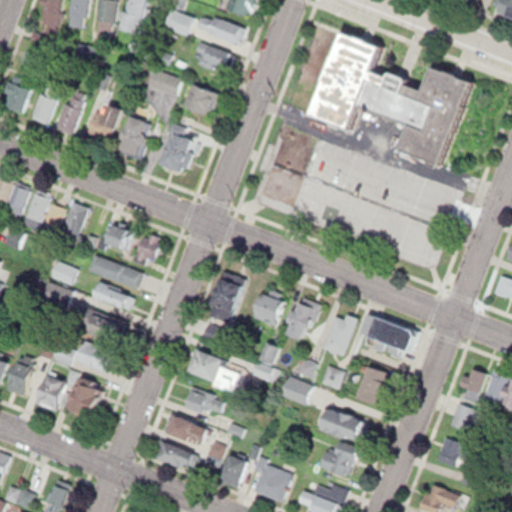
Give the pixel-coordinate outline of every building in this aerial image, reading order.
[(43,0),(41,14),(29,31),(55,43),(64,21),(64,0),(43,0)] [(70,0),(69,17),(88,22),(90,0),(70,0)] [(100,0),(96,31),(116,35),(120,0),(100,0)] [(128,0),(123,23),(146,29),(154,0),(128,0)] [(226,0),(225,6),(250,15),(257,0),(226,0)] [(511,0),(499,0),(498,4),(511,9),(511,0)] [(198,17),(176,7),(168,25),(190,35),(198,17)] [(248,17),(202,8),(199,19),(240,36),(248,17)] [(352,32),(391,47),(382,70),(397,77),(400,70),(409,74),(419,78),(417,83),(431,88),(440,64),(481,80),(448,163),(411,148),(421,123),(367,102),(357,127),(320,113),(352,32)] [(204,39),(197,62),(226,69),(237,51),(204,39)] [(16,67),(5,98),(25,108),(41,71),(16,67)] [(151,86),(179,96),(186,78),(158,68),(151,86)] [(47,75),(32,113),(48,120),(68,80),(47,75)] [(195,76),(185,102),(217,115),(228,82),(195,76)] [(77,84),(60,121),(73,127),(88,91),(77,84)] [(122,100),(111,139),(86,135),(96,105),(105,110),(112,94),(122,100)] [(130,107),(122,141),(146,151),(155,112),(130,107)] [(172,127),(160,162),(189,171),(205,135),(172,127)] [(1,168),(0,170),(0,204),(4,207),(18,175),(1,168)] [(20,178),(9,207),(21,214),(34,182),(20,178)] [(37,183),(25,217),(38,226),(52,191),(37,183)] [(74,194),(64,224),(79,231),(95,200),(74,194)] [(55,196),(45,220),(57,227),(70,202),(55,196)] [(114,213),(104,239),(126,245),(137,221),(114,213)] [(147,227),(137,251),(157,258),(165,232),(147,227)] [(22,247),(27,233),(13,228),(8,242),(22,247)] [(97,248),(91,260),(138,282),(148,266),(97,248)] [(0,294),(11,262),(0,258),(0,294)] [(251,277),(243,305),(237,303),(232,318),(218,313),(221,304),(213,301),(226,268),(251,277)] [(511,272),(504,269),(496,287),(511,293),(511,272)] [(102,273),(95,292),(130,305),(139,289),(102,273)] [(67,305),(72,290),(57,285),(52,300),(67,305)] [(268,288),(257,315),(280,325),(291,298),(268,288)] [(306,295),(300,309),(297,309),(292,320),(295,321),(291,332),(306,338),(311,327),(315,328),(326,304),(306,295)] [(87,300),(128,317),(120,337),(78,321),(87,300)] [(337,314),(325,348),(349,357),(364,317),(351,312),(349,318),(337,314)] [(366,330),(372,313),(421,331),(414,348),(366,330)] [(209,338),(222,338),(222,323),(209,324),(209,338)] [(59,340),(53,357),(43,353),(49,336),(59,340)] [(88,338),(80,359),(111,371),(119,350),(88,338)] [(63,340),(79,346),(72,364),(56,357),(63,340)] [(200,346),(190,369),(216,380),(214,384),(238,394),(247,373),(227,365),(230,358),(200,346)] [(0,348),(14,354),(3,382),(0,380),(0,348)] [(21,355),(9,387),(28,393),(39,361),(21,355)] [(306,356),(319,360),(313,376),(300,371),(306,356)] [(369,359),(356,390),(381,400),(394,369),(369,359)] [(260,360),(277,367),(272,379),(255,372),(260,360)] [(330,363),(349,371),(342,388),(324,380),(330,363)] [(476,366),(473,374),(466,371),(462,384),(484,392),(492,371),(476,366)] [(497,369),(511,375),(499,408),(484,402),(497,369)] [(51,370),(40,402),(64,410),(74,379),(51,370)] [(84,375),(71,406),(96,417),(109,385),(84,375)] [(292,375),(317,384),(310,404),(285,395),(292,375)] [(192,381),(185,402),(216,409),(223,393),(192,381)] [(380,419),(328,398),(320,420),(370,439),(380,419)] [(460,401),(479,408),(472,429),(453,423),(460,401)] [(174,411),(167,427),(207,445),(214,428),(174,411)] [(232,420),(228,429),(244,436),(247,427),(232,420)] [(363,444),(340,433),(335,444),(328,440),(320,460),(351,471),(363,444)] [(448,435),(439,459),(466,469),(475,445),(448,435)] [(164,437),(157,454),(186,466),(188,461),(196,465),(201,452),(164,437)] [(228,446),(217,441),(208,462),(220,467),(228,446)] [(0,488),(2,489),(14,454),(0,448),(0,488)] [(296,470),(284,502),(255,490),(262,473),(257,468),(264,451),(273,454),(271,460),(296,470)] [(233,453),(223,478),(241,486),(252,460),(233,453)] [(468,468),(486,475),(481,488),(463,481),(468,468)] [(59,475),(48,508),(61,511),(72,480),(59,475)] [(339,511),(353,485),(333,477),(307,484),(301,497),(334,511),(339,511)] [(434,490),(428,488),(421,506),(437,511),(443,511),(447,502),(460,507),(466,491),(437,480),(434,490)] [(23,486),(13,482),(7,498),(18,501),(23,486)] [(36,489),(25,486),(20,501),(30,505),(36,489)] [(0,496),(0,511),(4,511),(9,500),(0,496)] [(153,511),(131,501),(127,511),(153,511)]
